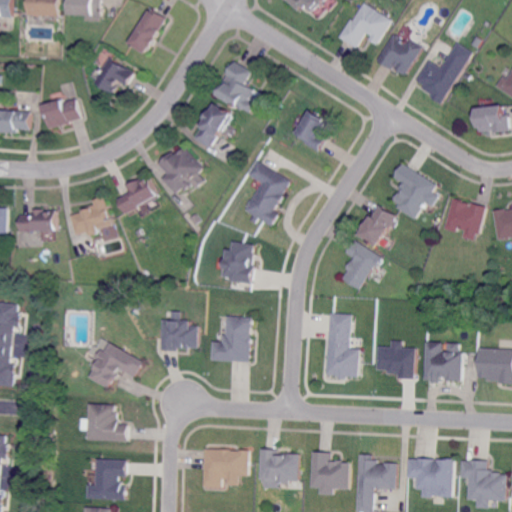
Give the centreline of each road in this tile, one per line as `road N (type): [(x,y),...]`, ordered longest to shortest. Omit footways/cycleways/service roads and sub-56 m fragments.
road 1 (residential): [(165,511),(169,437),(191,411),(511,423)]
road 2 (residential): [(511,166),(464,161),(220,0)]
road 3 (residential): [(388,117),(303,252),(287,413)]
road 4 (residential): [(0,168),(58,169),(121,144),(158,111),(235,0)]
